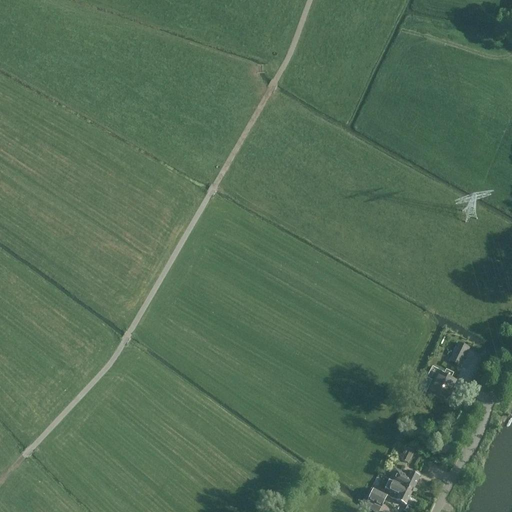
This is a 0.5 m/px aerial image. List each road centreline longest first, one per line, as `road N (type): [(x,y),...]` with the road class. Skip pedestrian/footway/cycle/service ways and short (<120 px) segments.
road 1 (track): [(0,484),(117,355),(286,63),(310,0)]
road 2 (track): [(498,336),(217,182)]
road 3 (unclassified): [(437,511),(511,356)]
